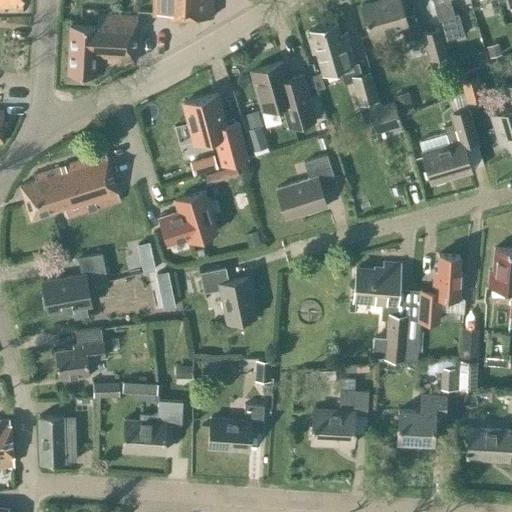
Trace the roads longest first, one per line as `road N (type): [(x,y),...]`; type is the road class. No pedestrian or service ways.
road 1 (residential): [(439,511),(28,484)]
road 2 (residential): [(36,136),(284,0)]
road 3 (residential): [(288,252),(511,195)]
road 4 (residential): [(28,484),(26,433),(0,327)]
road 5 (tertiary): [(36,136),(47,0)]
